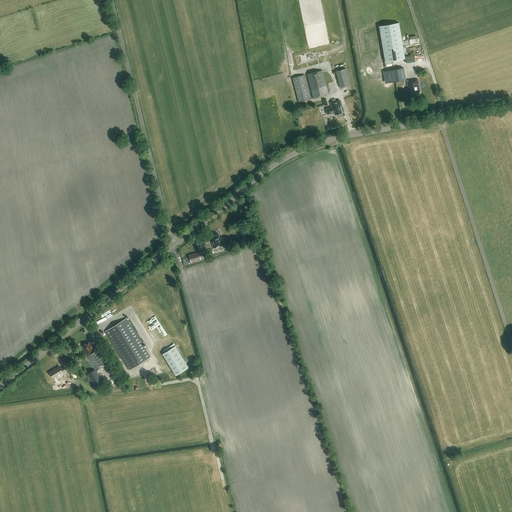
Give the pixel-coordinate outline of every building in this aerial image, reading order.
[(385,62),(405,58),(399,23),(379,26),(385,62)] [(406,63),(415,62),(414,55),(405,56),(406,63)] [(340,88),(350,85),(346,69),(346,68),(346,67),(343,68),(343,69),(336,71),(340,88)] [(404,68),(385,71),(387,83),(406,80),(404,68)] [(313,99),(329,95),(322,70),(307,74),(313,99)] [(310,99),(304,75),(292,78),(298,102),(310,99)] [(411,98),(419,96),(418,90),(420,90),(418,79),(407,81),(408,92),(410,92),(411,98)] [(339,100),(330,103),(331,107),(325,109),(327,115),(334,113),(334,115),(341,113),(340,107),(341,106),(339,100)] [(213,248),(223,246),(221,238),(220,239),(218,233),(214,235),(214,237),(211,238),(212,242),(213,248)] [(201,260),(199,254),(189,257),(191,262),(201,260)] [(129,370),(150,357),(127,318),(105,332),(129,370)] [(95,388),(102,384),(98,377),(100,376),(96,371),(108,363),(97,346),(93,348),(89,342),(82,346),(86,354),(95,369),(87,374),(95,388)] [(175,346),(162,354),(176,375),(189,367),(175,346)] [(61,375),(67,371),(64,366),(61,369),(59,366),(55,369),(50,372),(53,378),(60,374),(61,375)]
